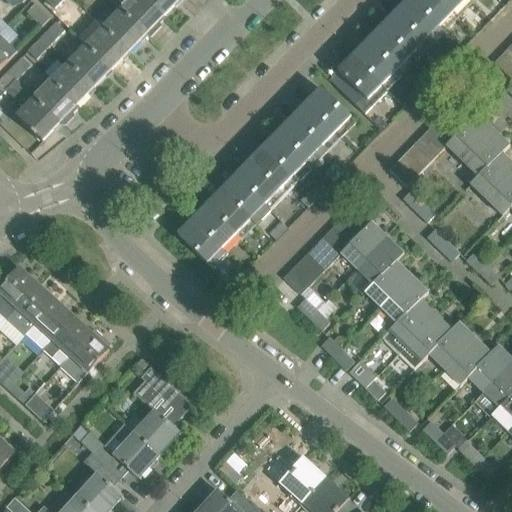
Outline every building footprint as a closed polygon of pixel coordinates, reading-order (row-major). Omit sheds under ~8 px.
[(64,0),(48,0),(46,2),(55,10),(64,0)] [(164,18),(144,0),(132,0),(121,12),(146,36),(150,40),(162,28),(160,26),(165,20),(163,19),(164,18)] [(144,0),(164,18),(180,1),(181,2),(182,1),(181,0),(144,0)] [(438,0),(410,0),(410,1),(439,29),(444,34),(459,20),(453,15),(438,0)] [(438,0),(453,15),(459,20),(473,5),(468,0),(467,0),(438,0)] [(410,1),(396,15),(425,44),(439,29),(410,1)] [(24,11),(42,29),(50,20),(32,3),(24,11)] [(121,12),(104,29),(129,54),(146,36),(121,12)] [(396,15),(382,30),(411,58),(425,44),(396,15)] [(65,33),(57,24),(42,39),(51,47),(65,33)] [(129,54),(104,29),(86,47),(112,72),(129,54)] [(382,30),(367,45),(396,73),(411,58),(382,30)] [(0,35),(0,71),(8,63),(18,53),(0,35)] [(37,62),(51,47),(42,39),(28,53),(37,62)] [(367,45),(353,59),(382,88),(396,73),(367,45)] [(112,72),(86,47),(69,65),(94,89),(112,72)] [(511,49),(510,48),(502,56),(511,65),(511,49)] [(511,80),(511,65),(502,56),(495,64),(511,81),(511,80)] [(22,59),(7,74),(16,83),(31,67),(22,59)] [(387,93),(382,88),(353,59),(338,74),(350,85),(342,94),(365,116),(387,93)] [(77,107),(94,89),(69,65),(52,83),(77,107)] [(43,142),(60,125),(34,101),(16,83),(7,74),(0,82),(0,97),(1,98),(9,90),(27,108),(17,119),(33,135),(32,135),(36,139),(37,139),(43,144),(44,143),(43,142)] [(34,101),(60,125),(77,107),(52,83),(34,101)] [(307,106),(336,134),(350,120),(355,125),(356,125),(322,91),(307,106)] [(322,149),(336,134),(307,106),(293,121),(322,149)] [(462,132),(470,124),(453,107),(445,115),(462,132)] [(437,124),(454,140),(462,132),(445,115),(437,124)] [(477,116),(470,124),(462,132),(454,140),(446,148),(462,163),(493,132),(477,116)] [(279,135),(313,169),(327,154),(322,149),(293,121),(279,135)] [(429,131),(446,148),(454,140),(437,124),(429,131)] [(429,131),(429,132),(421,140),(438,157),(446,148),(429,131)] [(502,155),(510,148),(493,132),(462,163),(478,179),(502,155)] [(264,150),(293,178),(299,184),(313,169),(279,135),(264,150)] [(413,148),(430,165),(438,157),(421,140),(413,148)] [(405,156),(422,173),(430,165),(413,148),(405,156)] [(250,164),(285,198),(299,184),(293,178),(264,150),(250,164)] [(487,202),(511,176),(511,164),(502,155),(478,179),(471,187),(487,202)] [(397,164),(414,181),(422,173),(405,156),(397,164)] [(236,179),(265,207),(270,213),(285,198),(250,164),(236,179)] [(389,172),(406,189),(414,181),(397,164),(389,172)] [(511,208),(511,176),(487,202),(503,218),(511,210),(510,210),(511,208)] [(236,179),(222,194),(250,222),(256,227),(270,213),(265,207),(236,179)] [(411,193),(403,201),(415,212),(423,204),(411,193)] [(222,194),(207,208),(236,237),(250,222),(222,194)] [(436,217),(423,204),(415,212),(428,225),(436,217)] [(207,208),(193,223),(222,251),(236,237),(207,208)] [(339,224),(356,240),(364,232),(347,215),(339,224)] [(222,251),(193,223),(178,238),(213,271),(213,270),(208,265),(222,251)] [(331,232),(348,248),(356,240),(339,224),(331,232)] [(372,224),(364,232),(356,240),(348,248),(341,256),(357,272),(388,240),(372,224)] [(324,239),(341,256),(348,248),(331,232),(324,239)] [(439,251),(447,243),(435,232),(427,240),(439,251)] [(324,239),(315,248),(333,265),(341,256),(324,239)] [(404,256),(388,240),(357,272),(373,287),(396,263),(397,264),(404,256)] [(452,264),(459,256),(460,256),(447,243),(439,251),(452,264)] [(307,256),(325,273),(333,265),(315,248),(307,256)] [(484,253),(478,259),(474,255),(466,263),(479,275),(492,261),(484,253)] [(317,281),(325,273),(307,256),(300,264),(317,281)] [(491,287),(498,279),(499,279),(495,274),(501,269),(492,261),(479,275),(491,287)] [(412,279),(397,264),(396,263),(373,287),(365,295),(381,310),(412,279)] [(300,264),(292,272),(309,289),(317,281),(300,264)] [(0,292),(0,316),(6,322),(38,287),(20,271),(0,292)] [(284,281),(301,297),(309,289),(292,272),(284,281)] [(428,295),(412,279),(381,310),(397,326),(420,302),(421,302),(428,295)] [(56,303),(38,287),(6,322),(24,338),(26,335),(56,303)] [(305,301),(297,309),(309,321),(317,313),(305,301)] [(436,318),(421,302),(420,302),(397,326),(382,341),(399,356),(406,349),(436,318)] [(44,351),(73,319),(56,303),(26,335),(44,351)] [(317,313),(309,321),(322,333),(330,325),(317,313)] [(436,318),(406,349),(399,356),(415,372),(429,357),(452,333),(452,332),(436,318)] [(52,360),(61,368),(91,335),(73,319),(44,351),(52,359),(52,360)] [(445,373),(476,341),(459,325),(452,332),(452,333),(429,357),(445,373)] [(60,369),(64,372),(79,385),(109,352),(101,344),(103,339),(96,333),(91,335),(61,368),(60,369)] [(333,359),(341,351),(329,340),(321,348),(333,359)] [(491,356),(476,341),(445,373),(461,388),(469,380),(468,380),(491,356)] [(484,395),(511,366),(511,361),(498,348),(491,356),(468,380),(469,380),(484,395)] [(333,359),(346,372),(354,364),(341,351),(333,359)] [(377,379),(361,363),(349,375),(365,391),(373,383),(377,379)] [(0,384),(8,391),(14,385),(17,381),(13,378),(10,381),(2,374),(5,371),(0,366),(0,384)] [(511,366),(484,395),(477,403),(492,419),(511,398),(511,366)] [(136,433),(161,456),(178,437),(180,438),(181,437),(173,429),(183,417),(160,396),(168,386),(150,370),(141,380),(145,384),(134,395),(155,414),(136,433)] [(25,395),(14,385),(8,391),(25,407),(36,396),(43,389),(36,383),(25,395)] [(365,391),(378,403),(386,395),(373,383),(365,391)] [(43,424),(54,412),(36,396),(25,407),(43,424)] [(511,398),(492,419),(508,434),(511,430),(511,398)] [(393,401),(385,409),(397,422),(405,414),(393,401)] [(405,414),(397,422),(409,433),(417,425),(405,414)] [(436,445),(444,437),(431,424),(423,432),(436,445)] [(95,454),(122,479),(129,471),(140,482),(141,480),(140,479),(161,456),(136,433),(127,425),(116,437),(126,445),(115,457),(102,446),(95,454)] [(436,445),(448,456),(456,448),(444,437),(436,445)] [(0,471),(15,455),(0,441),(0,471)] [(475,468),(483,460),(470,447),(462,455),(475,468)] [(79,497),(94,511),(109,511),(121,500),(122,501),(124,500),(112,489),(122,479),(95,454),(84,465),(97,477),(79,497)] [(285,463),(248,503),(258,511),(281,485),(304,506),(326,482),(304,462),(305,461),(304,460),(294,471),(285,463)] [(475,468),(487,479),(495,471),(483,460),(475,468)] [(347,501),(326,482),(304,506),(310,511),(339,511),(349,501),(348,499),(347,501)] [(257,511),(258,511),(248,503),(237,493),(228,502),(217,492),(216,493),(217,494),(201,511),(257,511)] [(94,511),(79,497),(65,511),(46,511),(44,509),(41,511),(94,511)] [(16,498),(6,509),(8,511),(17,511),(23,505),(16,498)]
